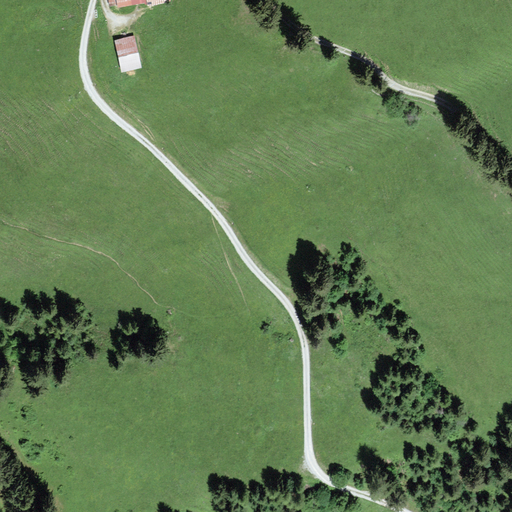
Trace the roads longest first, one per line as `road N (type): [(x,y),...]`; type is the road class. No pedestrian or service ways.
road 1 (track): [(401,511),(325,480),(307,448),(300,324),(211,208)]
road 2 (track): [(266,0),(287,25),(359,55),(393,87),(441,99),(511,164)]
road 3 (track): [(211,208),(157,150),(102,111),(84,85),(81,47),(93,0)]
